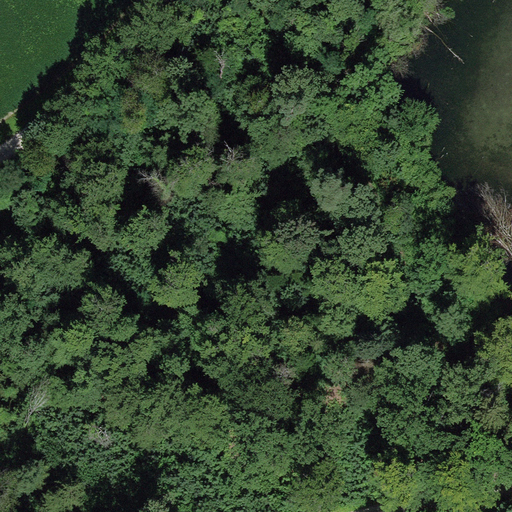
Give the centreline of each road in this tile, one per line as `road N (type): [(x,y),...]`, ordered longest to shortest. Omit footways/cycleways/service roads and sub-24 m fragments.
road 1 (track): [(0,148),(51,110),(156,0)]
road 2 (track): [(511,486),(378,511)]
